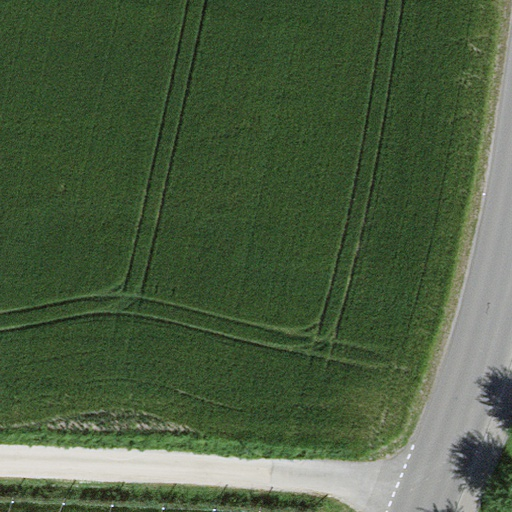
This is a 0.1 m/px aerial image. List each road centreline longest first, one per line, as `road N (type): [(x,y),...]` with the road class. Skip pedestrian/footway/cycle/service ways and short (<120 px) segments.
road 1 (track): [(0,470),(428,491)]
road 2 (tertiary): [(511,228),(480,358),(419,511)]
